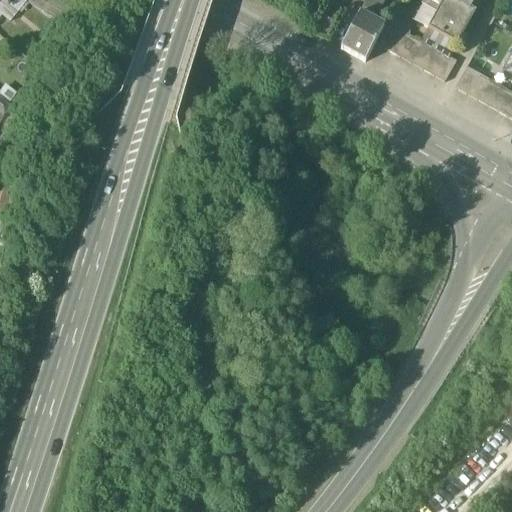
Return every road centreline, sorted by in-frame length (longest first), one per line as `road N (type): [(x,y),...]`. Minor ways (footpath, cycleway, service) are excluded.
road 1 (primary): [(26,511),(187,0)]
road 2 (tertiary): [(409,130),(186,0)]
road 3 (primary): [(334,511),(443,348)]
road 4 (primary): [(409,130),(457,182),(474,214),(479,254)]
